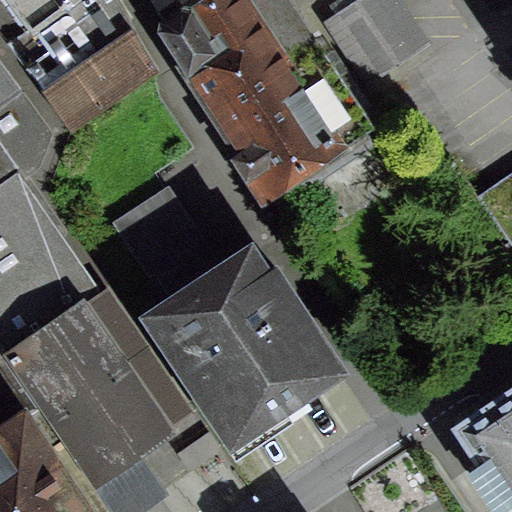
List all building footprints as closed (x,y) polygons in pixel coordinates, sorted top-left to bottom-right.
[(0,0),(0,1),(24,34),(8,45),(75,138),(159,78),(114,0),(0,0)] [(323,59),(284,0),(154,0),(168,20),(173,28),(163,35),(154,40),(266,212),(387,133),(334,52),(323,59)] [(398,0),(360,0),(324,24),(365,88),(429,47),(398,0)] [(511,0),(494,0),(505,15),(511,9),(511,0)] [(0,184),(46,154),(52,136),(0,63),(0,184)] [(0,359),(4,365),(85,307),(101,295),(61,240),(70,234),(31,180),(39,174),(46,154),(0,184),(0,359)] [(511,245),(511,178),(480,200),(511,245)] [(226,270),(168,187),(113,224),(170,308),(139,329),(233,467),(352,386),(275,272),(268,276),(252,252),(226,270)] [(85,307),(4,365),(37,411),(60,445),(108,511),(149,511),(167,500),(141,464),(167,446),(131,395),(143,386),(85,307)] [(0,435),(37,411),(4,365),(0,359),(0,435)] [(511,371),(447,415),(472,451),(464,456),(486,487),(493,482),(511,509),(511,371)] [(60,445),(37,411),(0,435),(0,511),(90,511),(50,452),(60,445)]
